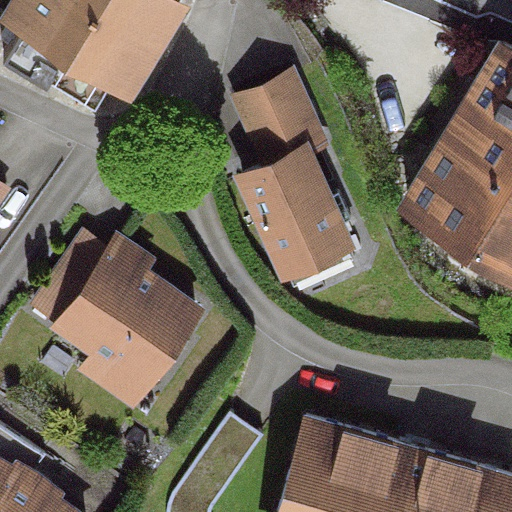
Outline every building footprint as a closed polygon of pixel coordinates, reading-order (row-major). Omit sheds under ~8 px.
[(164,0),(15,0),(8,14),(17,19),(0,47),(0,50),(42,75),(50,61),(55,64),(65,48),(117,80),(119,81),(126,70),(123,68),(164,0)] [(471,141),(456,130),(404,200),(511,269),(511,47),(501,43),(466,101),(489,116),(471,141)] [(238,172),(279,264),(343,235),(337,222),(346,217),(334,189),(324,194),(303,145),(317,138),(288,73),(235,97),(257,148),(267,143),(273,156),(238,172)] [(141,378),(191,307),(106,246),(55,319),(141,378)] [(206,511),(206,509),(207,506),(209,503),(259,431),(256,429),(230,411),(226,409),(168,492),(168,493),(165,498),(164,504),(163,508),(163,511),(206,511)] [(302,413),(273,511),(500,511),(511,474),(302,413)] [(0,511),(75,511),(50,494),(52,490),(28,473),(41,452),(0,424),(0,511)]
